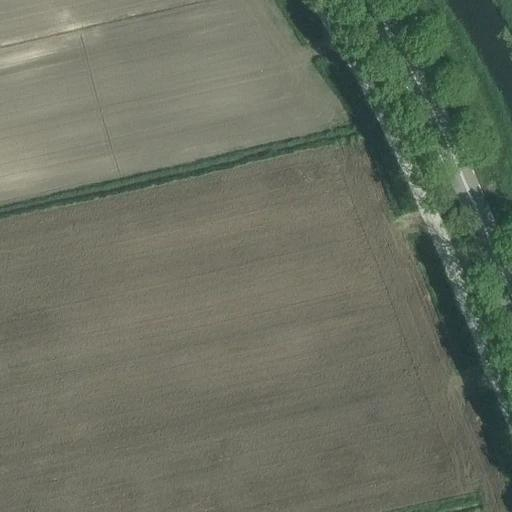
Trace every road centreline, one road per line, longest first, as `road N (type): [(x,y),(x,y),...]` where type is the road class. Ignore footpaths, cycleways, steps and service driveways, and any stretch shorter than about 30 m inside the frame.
road 1 (unclassified): [(511,414),(384,116),(315,0)]
road 2 (tertiary): [(511,298),(414,75),(370,0)]
